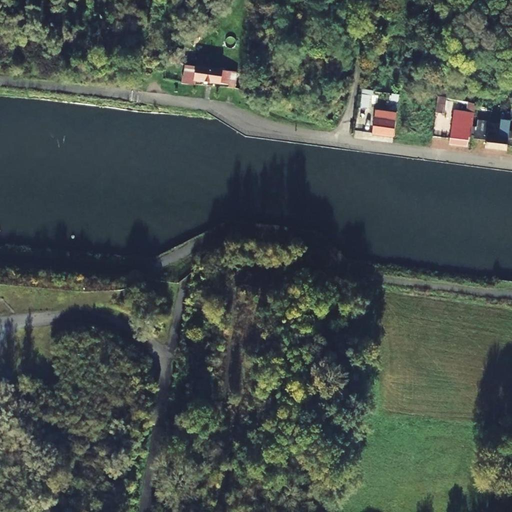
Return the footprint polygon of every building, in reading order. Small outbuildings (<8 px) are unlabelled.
[(230,85),(229,88),(235,88),(238,73),(188,66),(185,82),(196,84),(196,80),(230,85)] [(373,92),(362,90),(359,108),(367,108),(369,94),(373,95),(373,92)] [(440,99),(437,115),(445,116),(448,100),(440,99)] [(468,138),(471,139),(477,105),(469,103),(468,112),(455,110),(450,137),(449,144),(467,147),(468,138)] [(394,137),(395,129),(397,112),(375,109),(373,126),(372,134),(394,137)] [(509,138),(510,122),(501,121),(499,138),(486,137),(487,129),(475,128),(473,141),(485,143),(484,148),(507,151),(508,146),(509,138)]
